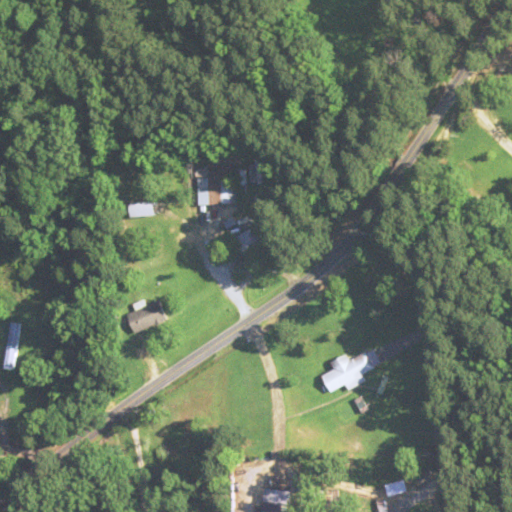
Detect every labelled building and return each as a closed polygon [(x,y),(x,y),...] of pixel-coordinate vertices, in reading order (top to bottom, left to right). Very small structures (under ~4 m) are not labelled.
[(234,168),(209,168),(209,177),(199,177),(199,205),(235,204),(234,168)] [(155,219),(155,203),(131,203),(131,219),(155,219)] [(274,258),(260,226),(232,238),(246,270),(274,258)] [(167,321),(159,301),(127,315),(134,334),(167,321)] [(22,324),(12,322),(3,369),(13,371),(22,324)] [(322,374),(331,393),(347,385),(350,390),(366,382),(362,373),(382,364),(375,350),(322,374)] [(289,511),(291,491),(266,489),(263,511),(289,511)]
